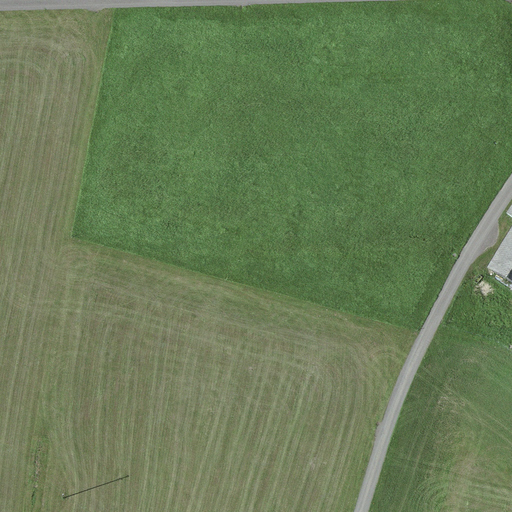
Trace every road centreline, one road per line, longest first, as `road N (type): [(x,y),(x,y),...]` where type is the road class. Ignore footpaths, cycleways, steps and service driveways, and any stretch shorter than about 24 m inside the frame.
road 1 (unclassified): [(362,511),(393,417),(475,238),(511,192)]
road 2 (unclassified): [(160,0),(0,4)]
